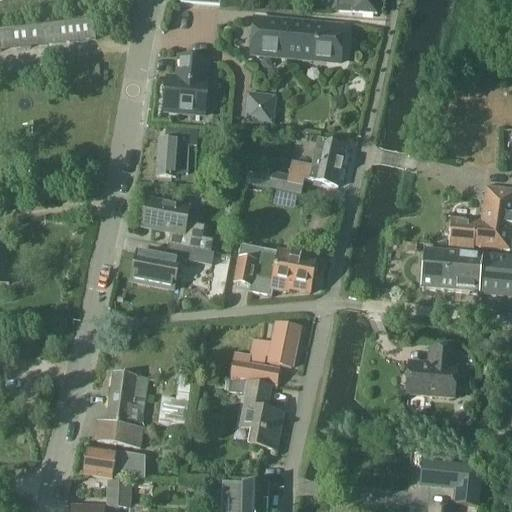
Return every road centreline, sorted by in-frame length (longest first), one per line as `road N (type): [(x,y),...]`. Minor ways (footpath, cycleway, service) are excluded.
road 1 (residential): [(93,327),(327,305),(511,320)]
road 2 (residential): [(93,327),(151,0)]
road 3 (residential): [(48,511),(93,327)]
